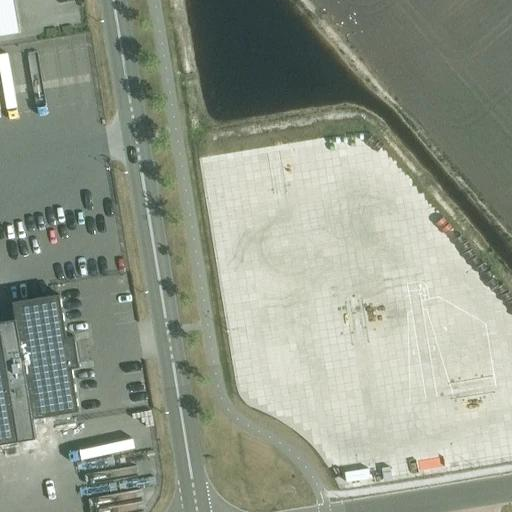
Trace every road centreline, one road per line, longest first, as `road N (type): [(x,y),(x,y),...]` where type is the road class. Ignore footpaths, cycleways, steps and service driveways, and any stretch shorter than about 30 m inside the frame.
road 1 (tertiary): [(200,511),(113,0)]
road 2 (unclassified): [(511,486),(364,511)]
